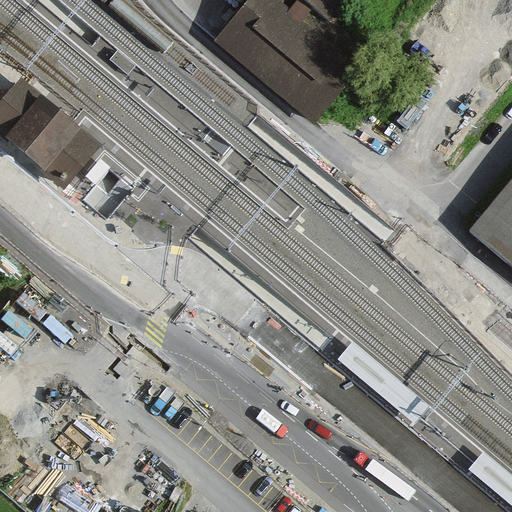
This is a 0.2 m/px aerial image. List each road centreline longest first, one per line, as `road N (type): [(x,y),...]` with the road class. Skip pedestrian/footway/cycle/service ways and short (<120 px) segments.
road 1 (unclassified): [(0,181),(155,318),(398,511)]
road 2 (unclassified): [(511,335),(458,287),(371,186),(151,0)]
